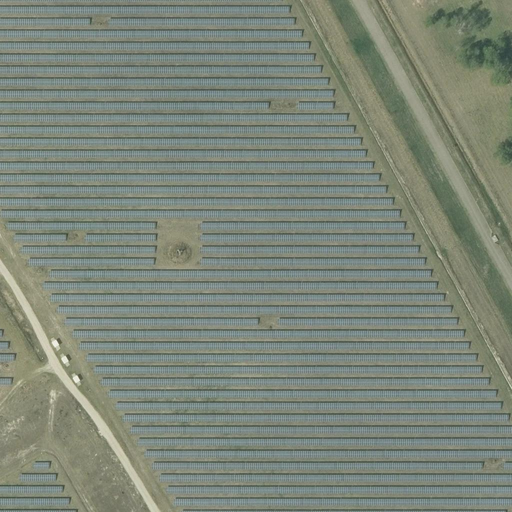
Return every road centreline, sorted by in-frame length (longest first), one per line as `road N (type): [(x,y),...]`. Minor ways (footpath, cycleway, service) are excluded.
road 1 (track): [(357,0),(511,285)]
road 2 (track): [(152,511),(0,261)]
